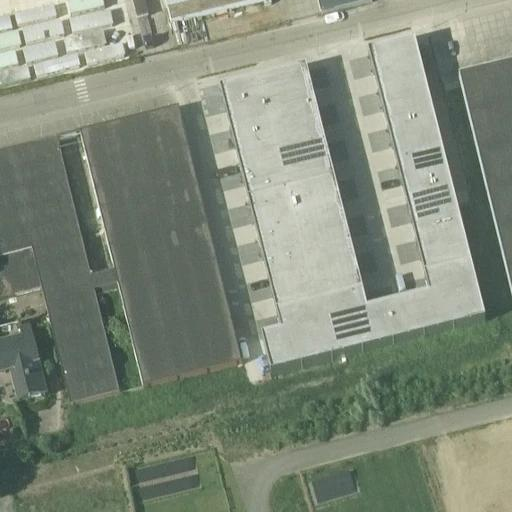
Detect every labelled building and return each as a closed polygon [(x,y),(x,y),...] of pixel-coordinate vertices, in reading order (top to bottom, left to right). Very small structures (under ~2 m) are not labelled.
[(274,0),(210,0),(167,11),(171,26),(274,0)] [(305,75),(220,95),(280,349),(260,353),(269,390),(483,338),(414,48),(368,59),(428,312),(365,328),(305,75)] [(511,66),(458,80),(511,301),(511,66)] [(46,148),(111,406),(201,383),(136,125),(46,148)] [(44,398),(37,368),(39,367),(28,324),(0,330),(0,376),(11,374),(18,404),(44,398)]
